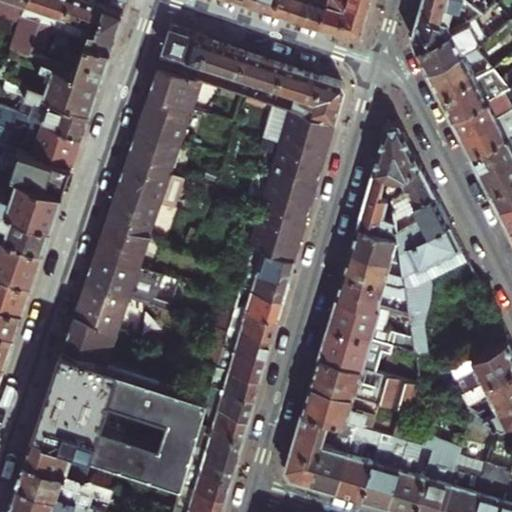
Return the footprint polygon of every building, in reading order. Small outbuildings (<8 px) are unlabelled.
[(41,19),(21,12),(24,0),(0,0),(0,14),(18,20),(10,45),(29,52),(41,19)] [(89,24),(97,27),(105,0),(100,0),(99,0),(24,0),(21,12),(41,19),(44,9),(89,24)] [(123,10),(126,0),(105,0),(97,27),(89,24),(86,34),(112,43),(123,10)] [(297,14),(302,0),(274,0),(272,6),(286,11),(297,14)] [(320,22),(327,0),(302,0),(297,14),(308,18),(320,22)] [(353,33),(361,30),(369,0),(327,0),(320,22),(353,33)] [(465,11),(459,9),(461,0),(421,0),(420,7),(441,18),(448,21),(451,11),(463,15),(465,11)] [(471,0),(483,9),(496,0),(471,0)] [(414,40),(417,46),(466,20),(463,15),(451,11),(448,21),(441,18),(420,7),(411,35),(414,40)] [(475,14),(466,20),(417,46),(424,59),(428,68),(476,44),(480,42),(477,35),(485,32),(475,14)] [(194,32),(171,24),(162,49),(159,60),(196,72),(208,37),(194,32)] [(477,35),(480,42),(487,36),(485,32),(477,35)] [(75,67),(62,63),(42,56),(41,60),(48,63),(46,70),(50,72),(44,88),(91,105),(104,67),(112,43),(86,34),(75,67)] [(224,82),(235,85),(246,50),(229,44),(208,37),(196,72),(204,75),(224,82)] [(37,54),(42,56),(62,63),(66,51),(40,43),(37,54)] [(476,44),(428,68),(434,78),(440,91),(475,73),(469,61),(484,54),(476,44)] [(269,97),(273,98),(284,62),(269,57),(246,50),(235,85),(238,87),(246,89),(252,91),(269,97)] [(148,92),(193,107),(204,75),(196,72),(159,60),(154,74),(148,92)] [(298,93),(314,99),(322,75),(308,70),(284,62),(273,98),(274,99),(295,105),(298,93)] [(502,76),(493,64),(488,67),(475,73),(440,91),(448,107),(452,115),(503,88),(509,85),(502,76)] [(511,82),(511,67),(502,76),(509,85),(511,82)] [(339,106),(344,86),(342,81),(322,75),(314,99),(298,93),(295,105),(335,119),(339,106)] [(235,85),(224,82),(220,92),(235,97),(238,87),(235,85)] [(91,105),(44,88),(29,83),(20,109),(83,130),(88,114),(91,105)] [(458,127),(462,133),(511,107),(511,106),(503,88),(452,115),(458,127)] [(269,97),(252,91),(249,99),(266,104),(269,97)] [(144,103),(137,123),(183,139),(193,107),(148,92),(144,103)] [(279,139),(325,153),(330,138),(335,119),(295,105),(274,99),(264,135),(279,139)] [(0,139),(19,145),(71,163),(79,142),(83,130),(20,109),(0,102),(0,139)] [(511,107),(462,133),(467,145),(471,152),(511,131),(511,107)] [(387,175),(391,177),(420,161),(399,119),(386,122),(383,133),(373,169),(387,175)] [(134,133),(127,154),(172,170),(183,139),(137,123),(134,133)] [(511,131),(471,152),(477,163),(480,169),(497,160),(499,163),(511,156),(511,131)] [(320,171),(325,153),(279,139),(269,173),(316,186),(320,171)] [(19,171),(64,187),(68,173),(71,163),(19,145),(11,169),(19,171)] [(123,166),(116,186),(162,201),(175,206),(186,174),(172,170),(127,154),(123,166)] [(497,160),(480,169),(486,182),(490,190),(511,179),(511,156),(499,163),(497,160)] [(428,177),(420,161),(391,177),(393,190),(394,196),(396,211),(435,191),(428,177)] [(204,176),(215,180),(219,169),(208,165),(204,176)] [(381,194),(387,175),(373,169),(366,191),(358,221),(398,232),(396,216),(384,214),(388,196),(381,194)] [(0,202),(52,220),(59,200),(64,187),(19,171),(12,191),(0,186),(0,202)] [(310,205),(316,186),(269,173),(260,206),(306,220),(310,205)] [(511,179),(490,190),(496,201),(499,207),(511,200),(511,179)] [(106,217),(151,233),(162,201),(116,186),(112,199),(106,217)] [(442,205),(435,191),(396,211),(396,216),(398,232),(400,244),(450,219),(442,205)] [(511,200),(499,207),(506,222),(509,228),(511,226),(511,200)] [(0,229),(44,244),(48,231),(52,220),(0,202),(0,229)] [(306,220),(260,206),(250,240),(254,242),(295,255),(302,233),(306,220)] [(95,249),(140,264),(151,233),(106,217),(102,230),(95,249)] [(431,278),(469,259),(461,243),(450,219),(400,244),(402,259),(404,276),(406,286),(408,298),(410,315),(414,336),(415,349),(416,351),(430,349),(426,322),(431,300),(432,296),(433,282),(431,278)] [(400,244),(398,232),(358,221),(354,233),(350,245),(391,257),(402,259),(400,244)] [(39,258),(44,244),(0,229),(0,266),(33,277),(39,258)] [(293,264),(295,255),(254,242),(247,263),(289,275),(293,264)] [(344,269),(406,286),(404,276),(387,270),(391,257),(350,245),(348,255),(344,269)] [(163,272),(140,264),(95,249),(91,261),(85,280),(130,295),(170,309),(172,301),(156,296),(163,272)] [(288,282),(289,275),(247,263),(247,265),(241,283),(252,286),(283,296),(288,282)] [(29,289),(33,277),(0,266),(0,298),(23,306),(29,289)] [(408,298),(406,286),(344,269),(341,279),(337,293),(377,305),(381,290),(408,298)] [(119,326),(130,295),(85,280),(81,291),(74,311),(119,326)] [(246,306),(278,316),(282,302),(283,296),(252,286),(246,306)] [(235,303),(237,297),(225,293),(216,324),(228,328),(229,323),(235,303)] [(414,336),(384,327),(374,325),(380,306),(377,305),(337,293),(333,306),(328,323),(395,343),(415,349),(414,336)] [(0,324),(15,329),(20,314),(23,306),(0,298),(0,324)] [(275,324),(278,316),(246,306),(235,303),(229,323),(272,335),(275,324)] [(380,306),(374,325),(384,327),(389,309),(380,306)] [(108,359),(119,326),(74,311),(70,322),(63,344),(108,359)] [(478,352),(509,336),(501,321),(470,336),(478,352)] [(218,360),(228,328),(216,324),(211,323),(207,338),(204,337),(199,353),(218,360)] [(269,344),(272,335),(229,323),(228,328),(224,343),(266,355),(269,344)] [(393,351),(395,343),(328,323),(325,334),(319,352),(378,369),(385,348),(393,351)] [(0,356),(5,358),(12,339),(15,329),(0,324),(0,356)] [(511,343),(509,336),(478,352),(452,365),(457,375),(463,372),(467,382),(462,385),(465,390),(511,365),(511,343)] [(264,363),(266,355),(224,343),(218,360),(218,363),(260,375),(264,363)] [(200,421),(206,401),(209,392),(190,386),(108,359),(63,344),(56,366),(34,429),(94,450),(183,479),(188,462),(194,441),(200,421)] [(420,382),(378,369),(319,352),(316,364),(311,380),(354,393),(425,414),(420,382)] [(258,382),(260,375),(218,363),(212,382),(255,394),(258,382)] [(511,365),(465,390),(450,398),(465,406),(482,398),(487,408),(477,412),(484,416),(511,401),(511,365)] [(462,385),(467,382),(463,372),(457,375),(462,385)] [(190,386),(209,392),(211,383),(192,378),(190,386)] [(341,419),(354,423),(371,428),(375,415),(350,408),(354,393),(311,380),(308,391),(303,408),(328,416),(341,419)] [(253,402),(255,394),(212,382),(211,383),(209,392),(206,401),(249,414),(253,402)] [(200,421),(243,434),(246,424),(249,414),(206,401),(200,421)] [(511,401),(484,416),(497,423),(502,426),(511,420),(511,401)] [(310,480),(321,442),(328,416),(303,408),(297,429),(286,466),(290,474),(310,480)] [(472,409),(467,425),(494,433),(497,423),(484,416),(477,412),(472,409)] [(324,484),(335,488),(354,423),(341,419),(334,445),(321,442),(310,480),(324,484)] [(200,421),(194,441),(237,454),(242,440),(243,434),(200,421)] [(406,439),(429,445),(427,430),(397,421),(393,435),(406,439)] [(348,491),(361,495),(372,457),(362,453),(366,439),(377,442),(380,431),(371,428),(354,423),(335,488),(348,491)] [(429,426),(427,430),(429,445),(432,446),(428,461),(425,472),(413,510),(418,511),(441,511),(459,452),(461,445),(437,436),(439,431),(429,426)] [(31,441),(25,457),(85,476),(94,450),(34,429),(31,441)] [(376,500),(387,503),(406,439),(393,435),(380,431),(377,442),(372,457),(361,495),(376,500)] [(415,469),(418,458),(428,461),(432,446),(429,445),(406,439),(387,503),(403,507),(413,510),(425,472),(415,469)] [(236,460),(237,454),(194,441),(188,462),(232,474),(236,460)] [(469,511),(485,461),(486,460),(459,452),(441,511),(469,511)] [(110,498),(114,486),(85,476),(25,457),(23,465),(18,480),(90,504),(94,492),(110,498)] [(497,511),(507,480),(511,470),(485,461),(469,511),(497,511)] [(230,481),(232,474),(188,462),(183,479),(182,481),(226,494),(230,481)] [(70,511),(91,511),(94,505),(90,504),(18,480),(14,489),(9,506),(27,511),(66,511),(67,511),(70,511)] [(511,511),(511,481),(507,480),(497,511),(511,511)] [(220,511),(223,503),(226,494),(182,481),(176,501),(212,511),(220,511)] [(212,511),(176,501),(175,506),(173,511),(212,511)]
